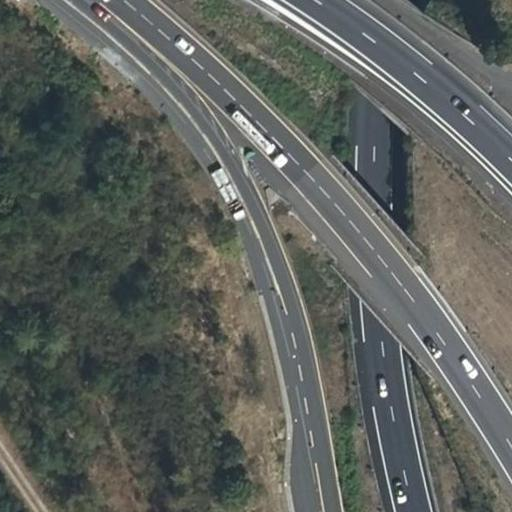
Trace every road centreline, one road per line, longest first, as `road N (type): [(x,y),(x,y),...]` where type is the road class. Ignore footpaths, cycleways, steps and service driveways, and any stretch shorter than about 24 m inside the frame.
road 1 (motorway): [(120,0),(305,174),(418,305),(511,446)]
road 2 (motorway): [(67,0),(185,104),(226,164),(287,310),(330,511)]
road 3 (motorway): [(394,0),(376,156),(384,346),(413,511)]
road 4 (motorway): [(511,160),(419,76),(313,0)]
